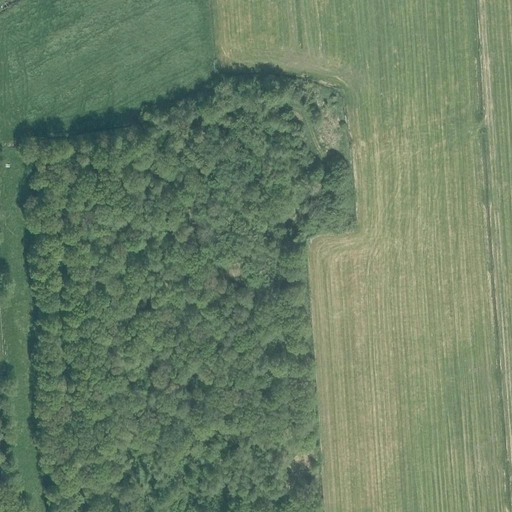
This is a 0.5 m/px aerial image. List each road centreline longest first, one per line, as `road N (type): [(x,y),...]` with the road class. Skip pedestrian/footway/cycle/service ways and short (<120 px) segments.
road 1 (track): [(291,511),(291,321),(253,280),(220,263),(165,175),(130,163),(91,165),(64,190),(57,306),(81,435),(84,511)]
road 2 (track): [(270,297),(282,280),(292,220),(324,183),(326,163),(299,116),(276,98),(211,112),(182,124),(155,167)]
